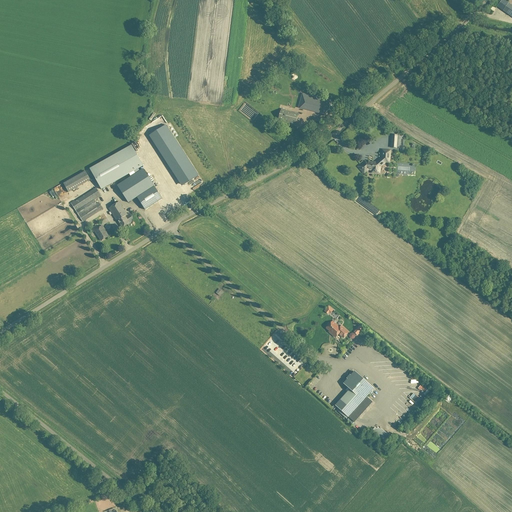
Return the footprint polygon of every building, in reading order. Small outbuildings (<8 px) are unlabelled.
[(511,6),(508,4),(503,11),(511,17),(511,15),(511,6)] [(307,110),(313,111),(325,115),(329,101),(303,94),(301,101),(300,101),(299,108),(303,109),(307,110)] [(281,110),(278,121),(296,125),(299,114),(294,113),(294,114),(284,111),(284,110),(281,110)] [(166,125),(151,135),(156,144),(171,134),(166,125)] [(391,145),(391,148),(397,148),(403,149),(404,136),(398,136),(392,135),(392,139),(391,145)] [(128,202),(137,197),(145,210),(162,199),(143,169),(135,174),(134,172),(143,166),(131,146),(90,169),(101,190),(129,174),(131,177),(118,186),(128,202)] [(358,167),(363,173),(367,170),(372,170),(372,173),(379,173),(379,168),(378,168),(378,165),(381,163),(382,164),(382,165),(386,162),(389,162),(390,151),(382,150),(382,158),(376,163),(368,162),(367,163),(365,163),(365,162),(360,166),(360,165),(358,167)] [(63,181),(67,190),(91,180),(86,170),(63,181)] [(82,208),(101,196),(96,188),(95,188),(96,189),(75,202),(74,201),(71,204),(83,222),(103,209),(99,203),(84,212),(82,208)] [(129,223),(125,216),(127,215),(119,202),(109,208),(117,220),(122,227),(129,223)] [(101,241),(108,236),(105,231),(102,226),(95,231),(101,241)] [(341,326),(339,328),(332,322),(330,325),(328,325),(327,326),(328,327),(327,328),(332,333),(332,335),(335,338),(339,334),(343,338),(349,332),(341,326)] [(344,384),(350,390),(336,406),(339,409),(337,410),(344,416),(345,414),(349,417),(374,389),(355,372),(351,377),(350,376),(347,379),(348,380),(344,384)] [(409,396),(414,401),(418,396),(413,392),(409,396)] [(376,430),(372,434),(384,444),(389,437),(382,430),(376,430)]
